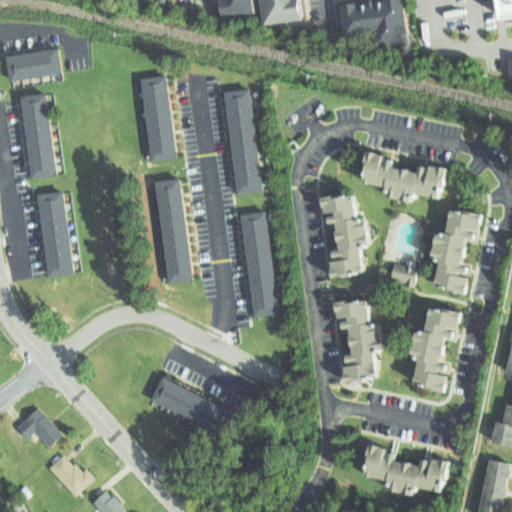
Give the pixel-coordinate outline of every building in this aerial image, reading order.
[(253,0),(255,12),(222,16),(219,0),(253,0)] [(264,23),(260,0),(301,0),(304,18),(264,23)] [(344,36),(376,32),(378,44),(410,39),(404,0),(367,0),(367,1),(361,2),(360,0),(340,2),(344,36)] [(8,52),(12,81),(64,74),(60,46),(8,52)] [(155,154),(142,74),(169,69),(183,149),(155,154)] [(241,189),(225,91),(254,87),(269,185),(241,189)] [(39,180),(23,100),(51,95),(66,174),(39,180)] [(453,167),(447,197),(418,191),(416,199),(390,194),(391,189),(362,183),(368,150),(396,156),(394,165),(420,170),(422,161),(453,167)] [(172,280),(156,182),(185,177),(201,275),(172,280)] [(326,194),(357,190),(361,219),(369,217),(373,244),(367,245),(372,274),(339,279),(334,251),(344,250),(340,224),(331,225),(326,194)] [(55,278),(40,198),(67,193),(83,273),(55,278)] [(467,299),(437,292),(443,264),(435,262),(441,235),(447,236),(453,208),(486,215),(479,243),(470,241),(465,266),(474,268),(467,299)] [(255,316),(240,218),(268,213),(284,311),(255,316)] [(396,262),(393,279),(419,284),(423,267),(396,262)] [(339,301),(369,297),(374,326),(382,325),(386,352),(380,352),(384,382),(351,387),(347,358),(357,357),(353,331),(344,333),(339,301)] [(450,395),(420,389),(426,360),(418,359),(424,332),(430,333),(436,304),(469,311),(462,339),(453,337),(448,363),(457,365),(450,395)] [(226,437),(154,400),(167,375),(239,412),(226,437)] [(511,448),(495,445),(502,404),(511,406),(511,400),(511,448)] [(17,427),(30,441),(40,432),(53,445),(68,430),(42,403),(17,427)] [(453,466),(446,495),(417,489),(416,497),(389,490),(390,485),(362,478),(369,446),(397,452),(395,461),(420,467),(422,458),(453,466)] [(52,463),(77,493),(99,476),(89,463),(84,467),(69,449),(52,463)] [(504,511),(511,477),(511,463),(492,458),(479,511),(504,511)] [(95,506),(101,511),(133,511),(111,490),(95,506)]
